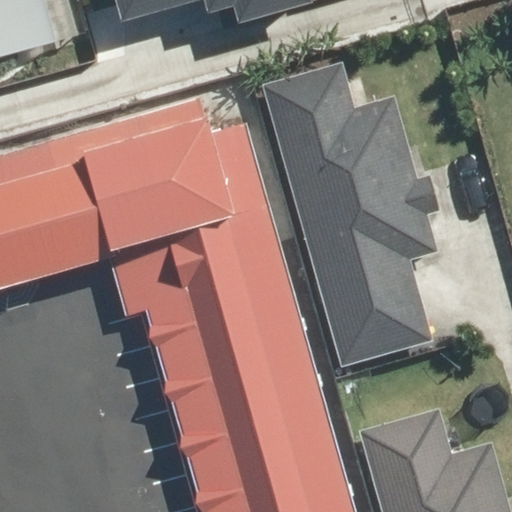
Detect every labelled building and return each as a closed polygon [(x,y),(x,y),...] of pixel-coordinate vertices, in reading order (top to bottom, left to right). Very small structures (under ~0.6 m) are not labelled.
[(0,0),(0,50),(58,35),(48,0),(0,0)] [(118,0),(121,10),(160,0),(210,0),(213,12),(240,5),(243,15),(300,0),(118,0)] [(360,511),(215,33),(0,97),(0,243),(97,214),(187,511),(360,511)] [(440,224),(422,160),(413,162),(393,94),(358,104),(346,61),(258,86),(340,371),(435,344),(414,270),(439,263),(429,227),(440,224)] [(506,511),(489,450),(466,457),(450,400),(359,426),(383,511),(506,511)]
